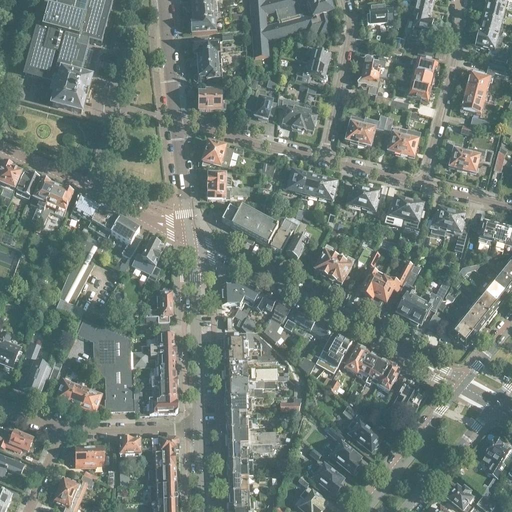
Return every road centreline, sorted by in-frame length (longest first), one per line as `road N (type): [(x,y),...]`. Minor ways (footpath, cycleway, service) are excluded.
road 1 (secondary): [(466,388),(190,240)]
road 2 (secondary): [(190,240),(0,148)]
road 3 (tertiary): [(200,429),(190,240)]
road 4 (residential): [(426,183),(460,0)]
road 5 (residential): [(325,158),(350,40),(345,0)]
road 6 (tertiary): [(466,388),(364,511)]
road 7 (residential): [(325,158),(176,122)]
road 8 (tertiary): [(405,511),(492,401)]
road 9 (residential): [(63,432),(200,429)]
road 10 (tertiary): [(176,122),(164,0)]
